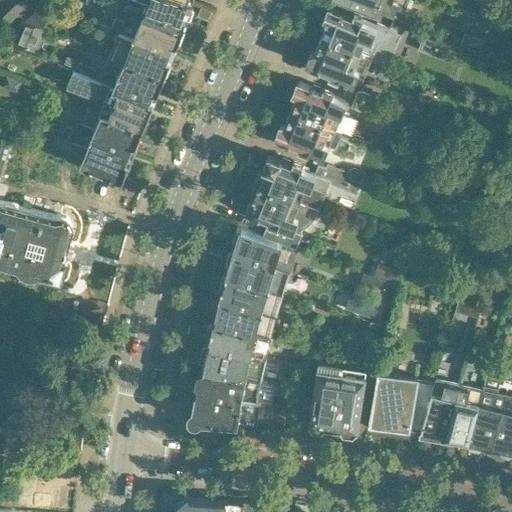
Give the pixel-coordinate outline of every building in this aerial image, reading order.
[(27,0),(2,0),(0,2),(0,11),(8,20),(28,1),(27,0)] [(190,5),(192,1),(192,0),(127,0),(125,6),(129,7),(128,8),(181,28),(185,18),(189,18),(192,9),(190,5)] [(350,0),(393,15),(398,4),(393,2),(393,0),(350,0)] [(462,0),(458,15),(481,22),(486,5),(470,0),(462,0)] [(45,3),(26,21),(43,28),(53,5),(45,3)] [(327,22),(320,38),(371,58),(372,57),(372,58),(383,62),(397,31),(377,23),(376,27),(361,20),(363,17),(353,13),(352,17),(329,7),(323,20),(327,22)] [(181,28),(128,8),(123,20),(116,17),(112,27),(120,31),(172,51),(175,43),(179,42),(184,30),(181,28)] [(38,51),(47,30),(22,19),(13,41),(38,51)] [(427,20),(422,32),(440,40),(445,28),(427,20)] [(168,60),(172,51),(120,31),(110,54),(163,75),(163,74),(166,75),(171,63),(168,60)] [(465,33),(460,45),(479,52),(484,40),(465,33)] [(424,36),(420,47),(435,53),(440,42),(424,36)] [(371,58),(320,38),(314,52),(312,51),(306,64),(329,73),(328,75),(337,79),(339,75),(354,82),(358,70),(366,73),(372,58),(372,57),(371,58)] [(162,75),(163,75),(110,54),(101,76),(115,81),(113,84),(112,85),(152,102),(157,90),(161,89),(165,79),(162,75)] [(79,61),(77,66),(94,73),(96,68),(79,61)] [(147,113),(152,102),(112,85),(113,84),(59,63),(54,75),(69,80),(68,84),(98,97),(94,107),(94,108),(142,127),(146,127),(150,117),(147,113)] [(296,95),(290,110),(342,131),(348,115),(341,112),(347,99),(332,93),(333,90),(323,86),(321,91),(299,82),(294,94),(296,95)] [(379,103),(381,99),(382,97),(366,91),(358,91),(352,106),(390,122),(395,110),(379,103)] [(382,97),(381,99),(379,103),(395,110),(398,104),(382,97)] [(142,128),(142,127),(94,108),(94,107),(88,105),(82,118),(77,116),(73,128),(132,152),(142,128)] [(336,146),(342,131),(290,110),(284,126),(280,124),(275,137),(298,147),(297,149),(307,153),(306,155),(321,160),(328,143),(336,146)] [(52,112),(48,124),(64,130),(69,119),(52,112)] [(128,162),(132,152),(73,128),(69,139),(73,141),(67,156),(122,178),(123,176),(127,175),(130,166),(128,162)] [(29,143),(24,155),(44,161),(48,150),(29,143)] [(293,159),(291,164),(268,155),(263,168),(266,169),(260,184),(311,204),(312,203),(319,206),(326,190),(330,180),(346,186),(348,181),(350,175),(328,166),(320,162),(316,173),(301,167),(303,163),(293,159)] [(330,160),(328,166),(350,175),(352,170),(330,160)] [(315,215),(319,206),(312,203),(311,204),(260,184),(253,200),(251,199),(246,211),(268,220),(268,223),(264,232),(263,235),(297,247),(297,246),(303,232),(297,229),(305,225),(311,221),(315,215)] [(0,263),(15,268),(18,271),(21,273),(24,275),(28,276),(32,277),(37,276),(41,275),(61,281),(61,279),(67,258),(63,257),(72,226),(72,223),(72,220),(70,217),(69,215),(66,213),(63,212),(60,212),(57,212),(55,213),(0,198),(0,263)] [(233,250),(232,250),(290,270),(297,247),(263,235),(264,232),(237,225),(233,241),(235,242),(233,250)] [(283,293),(290,270),(232,250),(229,252),(226,262),(228,265),(226,273),(283,293)] [(276,315),(283,293),(226,273),(222,272),(218,288),(221,288),(219,297),(276,315)] [(385,281),(382,290),(393,294),(396,285),(385,281)] [(275,318),(276,315),(219,297),(218,299),(215,298),(212,310),(215,311),(213,320),(212,321),(271,336),(275,318)] [(459,297),(453,318),(465,321),(470,301),(459,297)] [(368,307),(365,316),(381,320),(383,312),(368,307)] [(361,329),(359,339),(375,344),(381,322),(371,320),(368,331),(361,329)] [(266,358),(271,336),(212,321),(210,322),(207,332),(210,335),(208,344),(205,343),(204,344),(266,358)] [(266,358),(204,344),(203,348),(207,348),(202,369),(261,379),(266,358)] [(333,426),(342,364),(319,361),(309,423),(310,423),(312,427),(322,428),(325,425),(333,426)] [(422,428),(435,380),(417,377),(419,364),(411,363),(410,365),(406,364),(406,363),(397,361),(395,372),(378,370),(369,424),(370,424),(373,428),(380,429),(383,426),(393,427),(395,431),(404,432),(407,430),(409,430),(409,426),(422,428)] [(366,368),(342,364),(333,426),(340,427),(343,431),(353,432),(356,429),(357,429),(366,368)] [(257,399),(261,379),(202,369),(198,371),(196,381),(199,384),(196,393),(257,401),(257,399)] [(296,388),(309,390),(311,370),(304,369),(303,380),(297,379),(296,388)] [(511,373),(508,387),(507,393),(492,446),(501,448),(503,452),(511,454),(511,452),(511,373)] [(446,436),(459,382),(436,377),(435,380),(422,428),(421,431),(424,432),(425,436),(433,437),(436,434),(446,436)] [(468,440),(483,387),(459,382),(446,436),(468,440)] [(492,446),(507,393),(483,387),(468,440),(468,441),(471,441),(472,445),(480,447),(483,444),(492,446)] [(258,423),(260,401),(261,400),(257,399),(257,401),(196,393),(192,414),(191,415),(191,416),(191,417),(191,418),(192,419),(192,420),(194,421),(195,421),(197,421),(198,420),(199,420),(199,419),(200,418),(258,423)] [(299,410),(295,433),(303,434),(306,412),(299,410)] [(270,511),(271,505),(271,503),(190,497),(187,494),(178,502),(181,505),(180,511),(270,511)]
